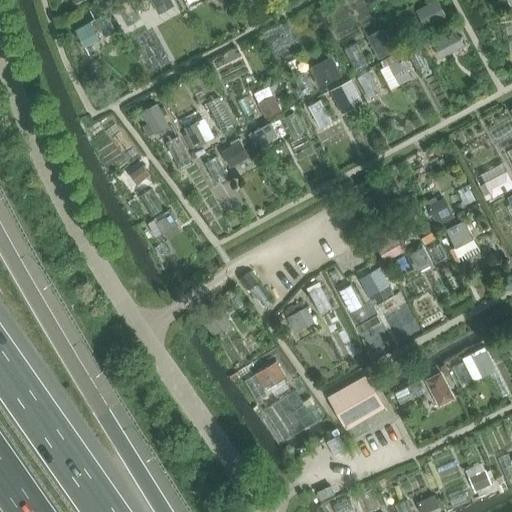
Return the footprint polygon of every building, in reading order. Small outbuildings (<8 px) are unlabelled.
[(170,0),(146,0),(158,20),(176,10),(170,0)] [(436,0),(428,0),(413,9),(424,30),(446,18),(436,0)] [(127,2),(116,8),(128,29),(139,22),(127,2)] [(382,26),(366,35),(379,59),(395,51),(382,26)] [(356,42),(343,48),(355,74),(368,68),(356,42)] [(401,57),(381,68),(393,89),(412,78),(401,57)] [(216,95),(205,102),(224,133),(235,126),(216,95)] [(156,104),(141,112),(153,133),(168,125),(156,104)] [(293,111),(282,117),(294,138),(304,132),(293,111)] [(249,131),(256,145),(278,135),(271,121),(249,131)] [(293,155),(303,171),(320,161),(310,145),(293,155)] [(216,155),(204,162),(214,179),(226,173),(216,155)] [(480,185),(488,199),(511,185),(511,184),(505,172),(480,185)] [(463,223),(445,232),(460,264),(479,255),(463,223)] [(376,271),(358,280),(366,295),(384,285),(376,271)] [(321,287),(310,292),(319,310),(330,305),(321,287)] [(285,318),(293,333),(314,322),(306,307),(285,318)] [(368,377),(330,398),(345,426),(384,404),(368,377)] [(331,486),(318,491),(322,499),(335,493),(331,486)]
